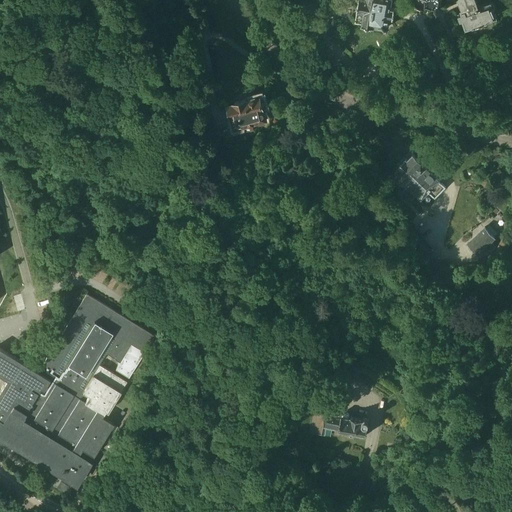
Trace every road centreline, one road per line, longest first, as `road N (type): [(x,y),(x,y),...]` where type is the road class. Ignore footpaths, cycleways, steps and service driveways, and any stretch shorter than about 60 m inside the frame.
road 1 (unclassified): [(244,511),(226,493),(213,450),(210,357),(195,308),(140,249),(49,194),(20,165),(0,127)]
road 2 (track): [(0,124),(108,180),(233,219),(299,250),(391,282),(443,282)]
road 3 (unclassified): [(511,383),(393,206),(355,105)]
road 4 (residential): [(442,83),(392,66),(356,66),(320,39),(321,15),(335,5)]
road 5 (tertiary): [(355,105),(278,57),(232,0)]
